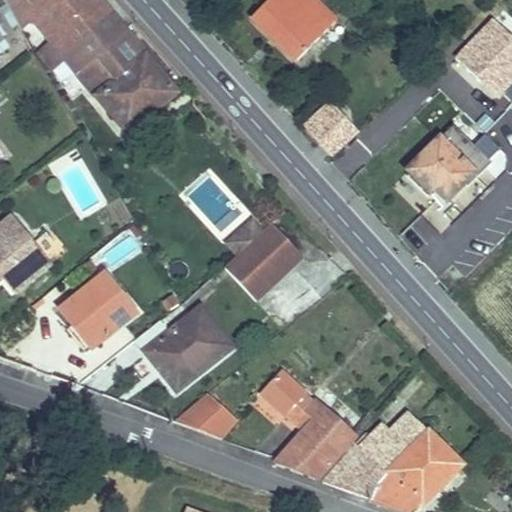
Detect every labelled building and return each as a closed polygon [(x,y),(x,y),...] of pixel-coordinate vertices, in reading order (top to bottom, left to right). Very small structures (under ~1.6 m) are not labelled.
[(16,0),(52,43),(66,59),(127,135),(177,94),(125,31),(100,0),(16,0)] [(335,23),(311,0),(270,0),(252,19),(297,63),(335,23)] [(476,23),(449,50),(458,59),(485,32),(476,23)] [(0,53),(9,48),(4,39),(0,41),(0,53)] [(66,59),(52,43),(39,54),(51,71),(66,59)] [(330,104),(307,126),(333,155),(356,134),(330,104)] [(407,172),(423,189),(428,184),(431,188),(427,192),(442,208),(488,161),(453,126),(407,172)] [(16,293),(69,251),(59,238),(54,241),(47,232),(32,244),(11,220),(0,228),(0,273),(3,278),(16,293)] [(225,269),(256,302),(303,257),(272,225),(225,269)] [(135,315),(105,276),(61,311),(73,326),(78,322),(96,346),(135,315)] [(202,308),(170,333),(161,321),(136,340),(158,369),(162,365),(181,390),(233,349),(202,308)] [(87,354),(96,346),(78,322),(73,326),(68,330),(87,354)] [(177,392),(181,390),(162,365),(158,369),(177,392)] [(315,403),(281,372),(261,394),(304,432),(276,463),(275,465),(317,481),(343,451),(351,443),(356,436),(317,401),(315,403)] [(222,440),(238,421),(208,394),(175,422),(222,440)] [(348,455),(323,483),(373,501),(401,511),(417,511),(462,466),(410,415),(389,435),(382,427),(358,451),(351,443),(343,451),(348,455)]
